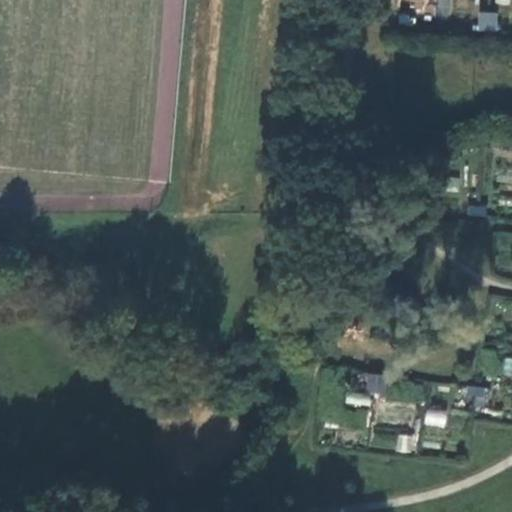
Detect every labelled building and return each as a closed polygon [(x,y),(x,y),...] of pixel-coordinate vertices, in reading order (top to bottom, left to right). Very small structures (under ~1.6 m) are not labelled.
[(450,17),(451,0),(437,0),(436,16),(450,17)] [(471,33),(491,34),(492,24),(472,22),(471,33)] [(464,216),(482,218),(483,208),(465,206),(464,216)] [(382,379),(365,378),(364,386),(381,388),(382,379)] [(482,390),(464,388),(463,396),(481,397),(482,390)] [(425,409),(423,423),(445,426),(447,411),(425,409)] [(397,433),(395,451),(412,452),(413,435),(397,433)]
